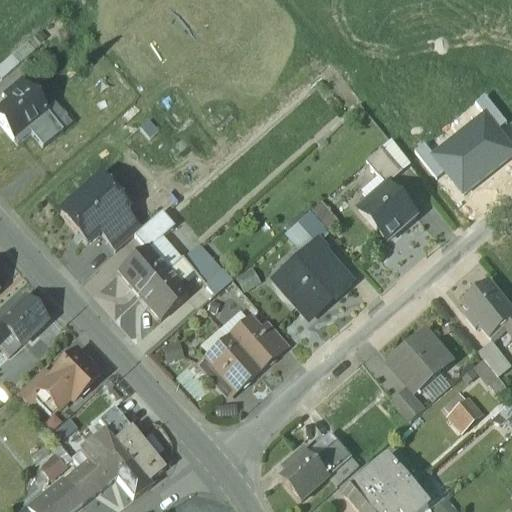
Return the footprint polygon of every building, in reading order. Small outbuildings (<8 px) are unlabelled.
[(10,59),(0,67),(0,83),(18,68),(10,59)] [(21,83),(2,98),(7,104),(0,109),(0,126),(17,147),(31,136),(27,130),(46,115),(21,83)] [(485,99),(476,106),(485,118),(497,133),(506,126),(485,99)] [(46,115),(27,130),(31,136),(43,150),(62,135),(46,115)] [(485,118),(459,138),(489,176),(511,157),(511,151),(497,133),(485,118)] [(459,138),(433,158),(445,174),(463,196),(489,176),(459,138)] [(424,147),(415,154),(436,181),(445,174),(433,158),(424,147)] [(381,152),(365,166),(386,190),(402,176),(381,152)] [(86,248),(99,236),(116,222),(90,192),(60,218),(86,248)] [(390,192),(362,218),(387,246),(415,221),(390,192)] [(141,233),(124,215),(116,222),(99,236),(117,255),(134,239),(141,233)] [(145,252),(147,254),(174,230),(161,215),(141,233),(134,239),(145,252)] [(309,215),(285,237),(302,257),(316,245),(318,247),(328,238),(309,215)] [(302,257),(287,271),(291,276),(280,286),(291,299),(287,303),(303,322),(331,297),(335,302),(352,287),(318,247),(316,245),(302,257)] [(212,263),(198,248),(181,262),(182,262),(181,263),(192,275),(195,279),(212,263)] [(145,252),(117,275),(139,300),(166,276),(165,275),(147,254),(145,252)] [(181,261),(165,275),(166,276),(170,273),(173,277),(169,280),(177,288),(192,275),(181,263),(182,262),(181,262),(181,261)] [(212,263),(195,279),(204,289),(216,278),(211,273),(216,268),(212,263)] [(216,268),(211,273),(216,278),(221,273),(216,268)] [(216,278),(204,289),(213,300),(231,284),(221,273),(216,278)] [(114,318),(137,300),(117,275),(94,294),(114,318)] [(166,276),(139,300),(160,324),(187,300),(177,288),(169,280),(166,276)] [(246,276),(236,282),(243,295),(253,289),(246,276)] [(511,314),(488,285),(462,307),(469,316),(464,319),(475,332),(479,329),(490,342),(504,331),(511,341),(511,314)] [(23,301),(0,323),(0,325),(10,336),(20,347),(21,347),(45,324),(23,301)] [(249,323),(228,342),(257,375),(278,356),(260,335),(249,323)] [(0,344),(10,336),(0,325),(0,344)] [(287,348),(268,327),(260,335),(278,356),(287,348)] [(10,336),(0,344),(0,350),(0,351),(8,359),(20,347),(10,336)] [(426,338),(391,367),(414,394),(448,365),(426,338)] [(257,375),(228,342),(207,360),(217,372),(235,392),(236,393),(257,375)] [(508,371),(490,347),(479,356),(485,364),(497,380),(508,371)] [(48,378),(31,395),(36,401),(51,416),(68,399),(71,402),(96,378),(73,355),(48,378)] [(485,364),(475,371),(488,387),(489,386),(497,396),(505,390),(497,380),(485,364)] [(42,371),(17,395),(28,409),(36,401),(31,395),(48,378),(42,371)] [(235,392),(217,372),(208,379),(226,400),(235,392)] [(407,393),(393,404),(410,425),(423,414),(407,393)] [(460,398),(445,412),(450,418),(448,420),(462,436),(481,419),(467,403),(466,404),(460,398)] [(116,411),(99,423),(106,432),(122,420),(116,411)] [(106,432),(102,434),(109,444),(111,442),(129,429),(122,420),(106,432)] [(163,470),(129,429),(111,442),(129,464),(114,478),(132,500),(155,481),(153,478),(163,470)] [(102,434),(78,452),(85,462),(90,458),(109,444),(102,434)] [(351,459),(330,436),(308,455),(291,470),(280,479),(301,503),(328,480),(328,479),(351,459)] [(109,444),(90,458),(109,481),(113,478),(114,478),(129,464),(111,442),(109,444)] [(304,451),(287,465),(291,470),(308,455),(304,451)] [(53,458),(38,470),(47,481),(62,468),(53,458)] [(85,462),(77,469),(61,480),(81,504),(109,481),(90,458),(85,462)] [(351,459),(328,479),(328,480),(336,489),(359,469),(351,459)] [(386,461),(343,497),(355,511),(425,511),(428,510),(386,461)] [(36,501),(35,503),(42,511),(71,511),(81,504),(61,480),(36,501)] [(42,511),(35,503),(36,501),(33,498),(26,505),(27,509),(26,510),(28,511),(42,511)] [(437,510),(438,511),(457,511),(458,511),(447,500),(437,510)]
